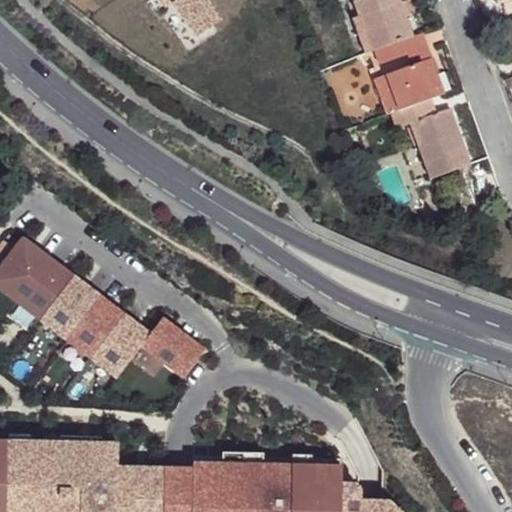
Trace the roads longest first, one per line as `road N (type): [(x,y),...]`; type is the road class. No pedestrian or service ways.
road 1 (secondary): [(156,164),(356,306),(437,336)]
road 2 (secondary): [(450,304),(265,224),(156,164)]
road 3 (unknown): [(221,368),(224,345),(204,318),(15,191)]
road 4 (secondary): [(0,37),(156,164)]
road 5 (residential): [(437,336),(425,403),(485,511)]
road 6 (residential): [(454,0),(511,152)]
road 7 (unknown): [(172,511),(180,430),(221,368)]
road 8 (unknown): [(221,368),(270,373),(338,410)]
